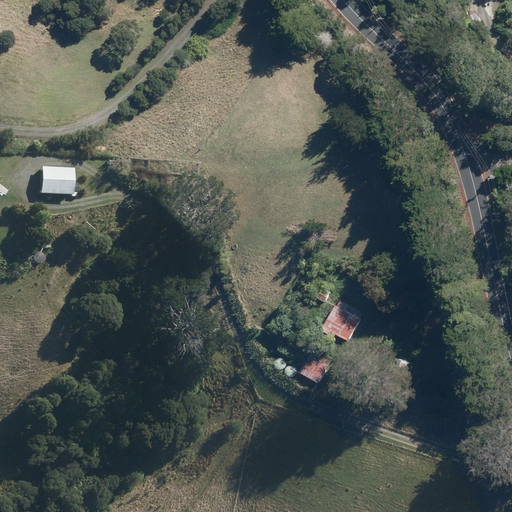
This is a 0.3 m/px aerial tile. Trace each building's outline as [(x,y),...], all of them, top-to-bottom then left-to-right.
[(70,197),(72,169),(40,167),(38,195),(70,197)] [(29,238),(18,234),(14,247),(25,250),(29,238)] [(325,287),(319,297),(329,302),(334,292),(325,287)] [(349,311),(352,305),(344,300),(341,306),(339,305),(327,327),(325,330),(335,335),(336,332),(353,341),(365,320),(349,311)] [(390,347),(402,317),(391,312),(386,325),(377,322),(370,338),(390,347)] [(323,383),(337,354),(318,345),(304,373),(323,383)]
